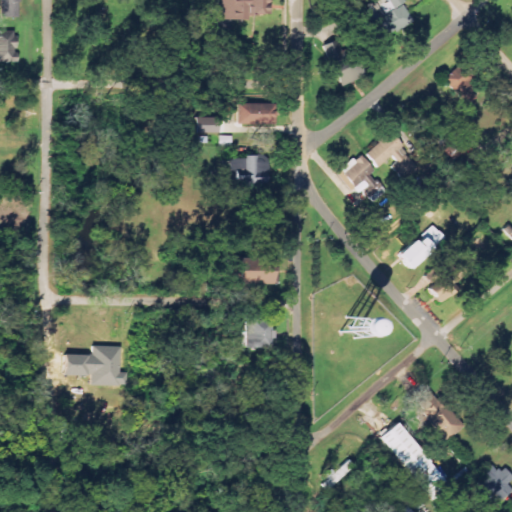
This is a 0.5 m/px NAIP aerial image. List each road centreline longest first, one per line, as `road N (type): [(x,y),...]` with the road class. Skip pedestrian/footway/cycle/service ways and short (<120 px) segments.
road 1 (residential): [(297,511),(296,0)]
road 2 (residential): [(54,422),(47,0)]
road 3 (residential): [(300,178),(511,421)]
road 4 (residential): [(193,302),(190,0)]
road 5 (residential): [(296,77),(0,82)]
road 6 (residential): [(298,452),(511,273)]
road 7 (residential): [(489,0),(299,157)]
road 8 (residential): [(193,302),(0,298)]
